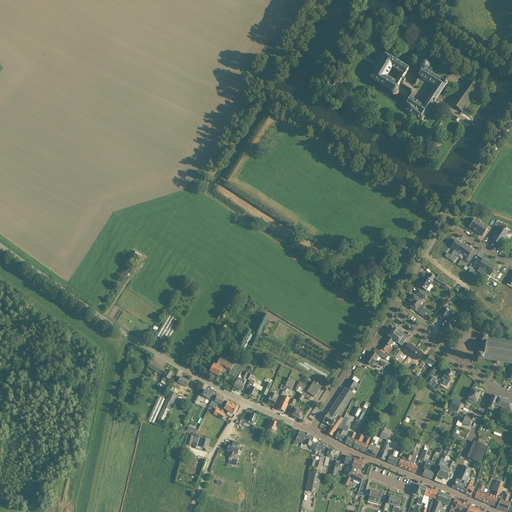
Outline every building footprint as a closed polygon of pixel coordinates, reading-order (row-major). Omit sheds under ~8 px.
[(404,82),(405,80),(402,79),(408,69),(385,54),(378,66),(376,68),(371,78),(390,90),(390,91),(391,92),(391,93),(392,94),(393,94),(395,94),(396,94),(396,93),(397,92),(398,91),(398,90),(397,89),(397,88),(400,83),(403,85),(404,82)] [(423,106),(409,98),(406,103),(409,105),(406,111),(422,121),(435,102),(446,85),(447,85),(447,84),(448,84),(448,83),(447,82),(447,81),(446,81),(445,81),(444,81),(427,70),(428,69),(429,67),(429,66),(429,65),(429,64),(429,62),(428,62),(427,61),(426,60),(425,60),(423,60),(422,61),(422,62),(421,62),(420,64),(420,66),(420,67),(421,68),(418,75),(436,86),(428,98),(423,106)] [(335,85),(335,84),(335,82),(335,81),(334,80),(333,80),(332,79),(331,79),(329,80),(327,81),(326,82),(326,84),(326,86),(327,87),(329,88),(330,88),(331,88),(333,88),(334,87),(335,86),(335,85)] [(479,88),(467,79),(449,103),(461,112),(462,112),(463,111),(462,111),(479,88)] [(473,221),(469,228),(483,236),(488,228),(480,222),(479,224),(473,221)] [(496,233),(491,240),(501,246),(504,240),(504,239),(508,232),(499,226),(495,232),(496,233)] [(457,251),(461,245),(460,244),(461,243),(456,239),(450,247),(457,251)] [(461,245),(457,251),(462,255),(468,246),(463,243),(462,245),(461,245)] [(473,250),(468,246),(462,255),(467,258),(473,250)] [(477,267),(490,275),(496,267),(483,258),(477,267)] [(432,281),(435,277),(430,274),(427,278),(425,277),(419,286),(426,291),(432,282),(432,281)] [(438,275),(436,280),(442,284),(445,280),(438,275)] [(419,290),(416,294),(423,299),(426,295),(419,290)] [(413,295),(409,300),(413,303),(410,307),(416,311),(416,310),(420,313),(419,313),(427,319),(430,314),(423,308),(423,309),(419,306),(422,301),(413,295)] [(450,334),(456,326),(452,322),(453,321),(449,318),(452,315),(450,313),(451,312),(445,307),(438,316),(445,321),(445,320),(446,321),(441,328),(444,330),(443,330),(447,333),(447,332),(450,334)] [(167,342),(170,338),(179,322),(168,315),(159,332),(156,336),(167,342)] [(381,348),(386,352),(393,343),(392,342),(394,339),(402,345),(408,337),(393,326),(389,332),(386,336),(389,337),(381,348)] [(215,334),(210,345),(213,347),(219,336),(215,334)] [(508,379),(511,379),(511,342),(487,339),(488,335),(482,334),(481,340),(483,340),(480,357),(478,356),(477,362),(483,363),(483,359),(495,361),(495,363),(498,364),(499,362),(511,363),(511,366),(511,367),(510,367),(508,379)] [(404,350),(417,360),(422,353),(417,350),(415,349),(416,348),(409,343),(404,350)] [(364,361),(367,363),(372,366),(378,356),(371,352),(367,358),(367,357),(364,361)] [(213,373),(219,376),(223,369),(219,367),(220,364),(230,370),(228,374),(236,378),(242,367),(234,362),(234,361),(227,356),(225,360),(218,357),(210,371),(211,372),(210,373),(212,374),(213,373)] [(426,356),(425,358),(427,360),(426,361),(433,366),(437,360),(430,356),(428,358),(426,356)] [(148,366),(156,372),(160,366),(151,361),(148,366)] [(168,370),(164,368),(160,374),(164,376),(162,380),(167,383),(169,380),(173,373),(168,370)] [(448,369),(442,379),(445,380),(443,384),(447,386),(450,380),(455,373),(452,371),(452,370),(450,369),(449,369),(448,369)] [(246,372),(243,377),(250,381),(251,379),(253,376),(246,372)] [(431,376),(426,383),(430,386),(435,378),(431,376)] [(166,400),(174,403),(177,396),(175,395),(181,384),(186,387),(189,381),(181,377),(178,382),(175,381),(172,386),(170,391),(166,400)] [(238,378),(237,381),(234,387),(242,391),(245,385),(244,385),(246,381),(238,378)] [(295,381),(289,378),(285,386),(291,389),(295,381)] [(248,385),(246,388),(250,390),(248,394),(254,397),(258,389),(252,387),(255,381),(251,379),(250,381),(248,385)] [(347,387),(346,389),(351,393),(355,388),(357,389),(359,385),(351,379),(346,387),(347,387)] [(304,397),(305,397),(309,400),(312,396),(314,397),(315,397),(317,394),(319,391),(319,390),(321,387),(314,382),(309,390),(305,387),(307,386),(300,381),(296,391),(305,397),(304,397)] [(271,384),(267,382),(261,394),(266,396),(271,384)] [(331,436),(332,436),(342,421),(349,407),(346,406),(353,396),(352,396),(354,394),(351,393),(346,389),(345,388),(343,391),(343,390),(343,391),(342,393),(341,393),(340,396),(340,395),(340,396),(338,398),(337,400),(336,401),(337,401),(335,403),(333,405),(333,406),(332,408),(331,408),(332,408),(330,410),(328,413),(323,421),(331,427),(327,433),(328,434),(331,436)] [(473,389),(472,391),(469,398),(468,402),(476,405),(478,402),(476,401),(479,396),(480,396),(482,392),(478,390),(478,391),(476,391),(476,390),(474,389),(473,389)] [(206,390),(203,394),(203,395),(200,394),(197,399),(203,403),(205,399),(209,401),(213,394),(206,390)] [(271,405),(274,406),(277,399),(278,396),(270,392),(268,396),(270,397),(267,403),(268,403),(268,404),(270,405),(271,405)] [(493,395),(491,400),(488,409),(492,411),(491,415),(494,416),(498,406),(502,398),(498,396),(498,397),(493,395)] [(218,403),(222,405),(224,399),(217,396),(215,401),(213,400),(210,406),(215,409),(218,403)] [(281,402),(277,409),(278,409),(279,410),(280,411),(281,411),(285,412),(288,405),(287,404),(290,398),(284,396),(281,402)] [(511,402),(502,398),(498,406),(502,408),(500,412),(509,416),(510,413),(511,413),(511,402)] [(453,409),(452,410),(457,412),(461,403),(453,400),(449,408),(453,409)] [(228,402),(224,409),(235,415),(236,413),(234,412),(237,407),(228,402)] [(299,409),(292,406),(290,410),(294,412),(292,415),(299,419),(301,418),(302,416),(301,415),(303,412),(298,410),(299,409)] [(353,415),(357,418),(361,410),(357,407),(353,415)] [(223,413),(220,411),(217,416),(222,419),(225,415),(223,413)] [(252,413),(251,415),(248,423),(252,425),(253,422),(255,423),(258,416),(257,416),(257,415),(255,414),(254,414),(252,413)] [(472,421),(469,420),(465,418),(461,416),(460,418),(459,418),(458,421),(462,423),(469,426),(472,421)] [(267,432),(274,435),(278,423),(272,421),(267,432)] [(338,431),(335,438),(341,441),(346,433),(346,432),(349,427),(341,423),(337,431),(338,431)] [(307,434),(300,431),(295,441),(301,443),(302,441),(302,440),(303,438),(305,439),(307,434)] [(348,437),(345,443),(351,447),(355,440),(353,439),(356,434),(352,432),(350,437),(348,437)] [(353,447),(359,450),(363,443),(361,442),(364,436),(359,433),(356,440),(353,447)] [(195,436),(189,434),(189,435),(187,434),(185,444),(192,446),(195,436)] [(305,445),(311,447),(314,437),(307,434),(305,439),(303,438),(302,440),(302,441),(301,443),(305,445)] [(200,450),(200,447),(207,449),(209,440),(199,437),(196,449),(200,450)] [(359,450),(366,453),(370,446),(367,445),(370,439),(367,437),(364,443),(363,443),(359,450)] [(468,461),(473,463),(474,460),(480,463),(487,447),(486,447),(488,443),(479,438),(477,443),(476,443),(469,458),(468,461)] [(373,440),(370,446),(366,453),(371,456),(376,445),(374,444),(375,441),(373,440)] [(381,451),(379,458),(384,461),(387,454),(386,453),(390,444),(385,442),(381,451)] [(310,471),(306,491),(318,493),(321,474),(326,454),(324,453),(326,445),(317,443),(315,450),(316,451),(315,454),(320,456),(319,457),(320,458),(316,472),(310,471)] [(227,451),(229,452),(231,452),(229,457),(228,460),(237,461),(238,455),(234,454),(237,448),(229,445),(227,451)] [(376,445),(371,456),(375,458),(379,449),(380,446),(376,445)] [(445,485),(451,471),(455,463),(450,461),(449,463),(448,462),(450,458),(447,457),(448,455),(451,448),(447,446),(438,466),(441,467),(435,481),(445,485)] [(328,449),(325,463),(326,463),(327,462),(329,462),(330,458),(333,459),(333,457),(337,458),(338,452),(335,451),(335,450),(330,449),(330,450),(328,449)] [(398,452),(396,451),(393,450),(391,456),(390,456),(387,462),(396,466),(396,465),(399,459),(396,458),(398,452)] [(405,461),(401,460),(398,466),(406,470),(409,463),(412,456),(407,455),(405,461)] [(347,476),(350,471),(355,459),(347,456),(344,463),(349,465),(348,467),(344,475),(347,476)] [(411,459),(412,457),(412,456),(409,463),(406,470),(415,473),(418,467),(413,465),(415,461),(414,460),(414,459),(412,458),(411,459)] [(358,475),(358,474),(360,470),(363,463),(355,459),(350,471),(358,475)] [(437,466),(434,465),(430,464),(429,466),(430,466),(427,473),(428,474),(426,478),(431,480),(434,472),(435,469),(437,466)] [(457,478),(464,481),(465,479),(467,479),(470,474),(468,473),(470,469),(463,465),(457,478)] [(351,479),(360,483),(363,477),(358,474),(358,475),(350,471),(347,476),(344,484),(348,486),(351,479)] [(359,491),(358,495),(362,496),(363,492),(367,480),(363,479),(362,481),(359,491)] [(367,479),(367,480),(363,492),(370,494),(369,496),(381,500),(382,494),(374,492),(374,491),(368,489),(371,481),(367,479)] [(456,479),(452,487),(465,493),(467,488),(470,489),(471,486),(469,485),(456,479)] [(495,506),(496,504),(498,498),(497,497),(498,495),(499,495),(503,483),(496,480),(493,490),(495,491),(493,496),(491,495),(488,504),(495,506)] [(471,481),(469,485),(471,486),(470,489),(467,488),(465,493),(471,496),(475,488),(472,487),(473,486),(472,485),(473,482),(471,481)] [(417,484),(416,487),(413,495),(419,498),(416,503),(421,505),(422,502),(426,491),(427,488),(417,484)] [(474,497),(474,498),(486,503),(488,504),(491,495),(489,494),(482,491),(485,486),(481,484),(475,497),(474,497)] [(427,488),(426,491),(422,502),(426,504),(424,507),(423,507),(422,511),(425,511),(428,504),(429,499),(429,497),(432,490),(427,489),(427,488)] [(432,490),(429,497),(433,498),(432,501),(435,502),(438,493),(432,490)] [(440,492),(439,493),(435,503),(432,511),(438,511),(441,503),(448,506),(452,497),(440,492)] [(496,509),(506,511),(511,502),(507,501),(510,494),(506,492),(505,496),(502,495),(496,509)] [(394,507),(393,509),(392,511),(398,511),(400,507),(399,507),(401,500),(390,496),(389,499),(387,499),(387,498),(383,511),(387,511),(389,505),(394,507)] [(455,499),(454,499),(455,499),(451,506),(451,507),(450,510),(453,511),(465,511),(469,505),(455,499)]
